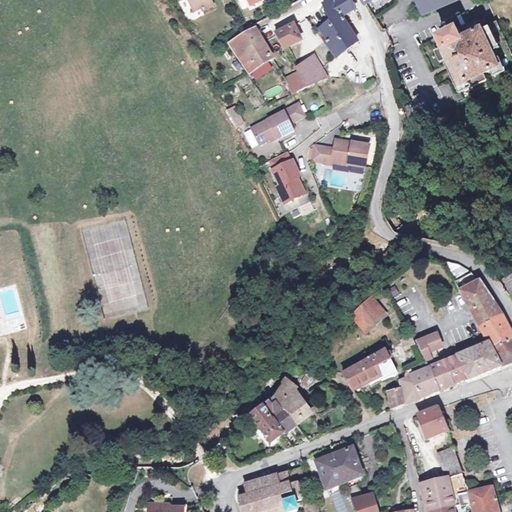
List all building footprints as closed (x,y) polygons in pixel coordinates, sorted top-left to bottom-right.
[(185,0),(192,13),(200,9),(201,12),(213,6),(209,0),(185,0)] [(335,0),(324,7),(332,22),(342,15),(344,19),(356,10),(348,0),(335,0)] [(417,0),(424,15),(460,0),(417,0)] [(332,22),(320,31),(327,41),(324,43),(337,59),(359,42),(344,19),(342,15),(332,22)] [(293,25),(275,36),(284,50),(302,40),(293,25)] [(246,29),(248,32),(228,43),(248,72),(271,60),(252,26),(246,29)] [(458,29),(441,36),(445,46),(443,47),(461,85),(501,66),(482,28),(462,38),(458,29)] [(316,59),(296,69),(299,75),(286,82),(293,95),(328,78),(316,59)] [(301,105),(251,130),(260,147),(270,141),(277,138),(279,141),(295,132),(292,124),(306,117),(301,105)] [(234,108),(227,111),(236,129),(243,125),(234,108)] [(335,149),(327,147),(324,163),(324,164),(333,166),(334,162),(352,166),(353,164),(360,165),(359,167),(367,169),(371,147),(336,140),(335,149)] [(324,163),(327,147),(316,146),(313,161),(324,163)] [(288,153),(270,162),(274,171),(273,171),(281,186),(278,187),(282,196),(285,194),(290,203),(306,195),(298,179),(302,178),(294,161),(293,162),(288,153)] [(311,227),(323,221),(313,202),(301,208),(311,227)] [(471,311),(493,302),(478,281),(474,276),(471,274),(455,282),(471,311)] [(382,312),(372,301),(351,319),(364,336),(385,318),(382,312)] [(480,326),(503,316),(493,302),(471,311),(480,326)] [(491,347),(511,338),(511,334),(503,316),(480,326),(489,343),(491,347)] [(435,334),(414,343),(416,347),(424,362),(432,358),(436,357),(433,351),(440,347),(435,334)] [(411,337),(401,341),(406,352),(416,347),(414,343),(411,337)] [(511,338),(491,347),(502,366),(511,362),(511,338)] [(445,361),(455,385),(502,366),(491,347),(489,343),(445,361)] [(385,351),(342,374),(351,390),(378,376),(380,382),(393,376),(395,373),(385,351)] [(439,364),(436,357),(432,358),(434,362),(425,365),(427,368),(439,364)] [(438,391),(455,385),(445,361),(439,364),(427,368),(438,391)] [(427,368),(413,373),(422,397),(438,391),(427,368)] [(398,390),(404,404),(422,397),(413,373),(412,371),(408,373),(407,371),(403,373),(401,379),(397,381),(395,384),(398,390)] [(306,389),(312,379),(306,375),(299,384),(306,389)] [(298,388),(286,380),(277,397),(296,425),(308,416),(292,394),(298,388)] [(398,390),(386,394),(391,409),(404,404),(398,390)] [(296,425),(277,397),(263,407),(282,435),(296,425)] [(282,435),(263,407),(252,415),(248,418),(249,420),(251,419),(269,444),(282,435)] [(439,409),(418,416),(427,440),(447,433),(443,420),(439,409)] [(461,472),(453,449),(438,454),(446,478),(461,472)] [(350,450),(333,456),(342,483),(358,478),(350,450)] [(333,456),(315,462),(323,489),(342,483),(333,456)] [(274,475),(242,485),(245,496),(237,498),(240,511),(295,511),(297,511),(294,502),(301,500),(296,484),(290,486),(286,473),(274,477),(274,475)] [(420,477),(416,478),(421,496),(425,495),(428,511),(453,511),(452,507),(449,493),(448,488),(441,490),(441,492),(435,493),(432,481),(421,483),(420,477)] [(446,480),(432,481),(435,493),(441,492),(441,490),(448,488),(446,480)] [(466,488),(452,492),(456,506),(460,505),(458,498),(468,494),(466,488)] [(471,493),(469,494),(473,511),(498,511),(495,496),(491,497),(488,488),(471,493)] [(375,511),(371,495),(349,502),(352,511),(375,511)]
